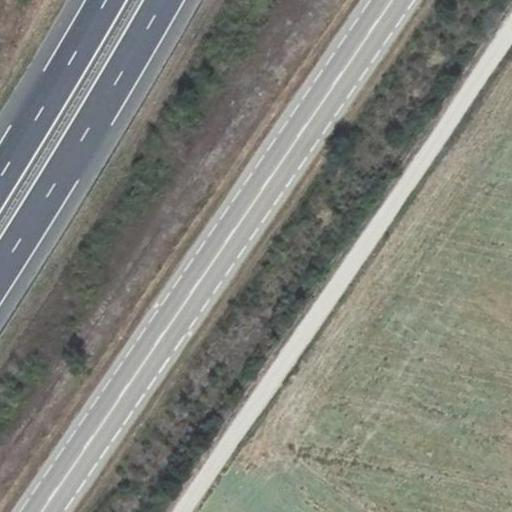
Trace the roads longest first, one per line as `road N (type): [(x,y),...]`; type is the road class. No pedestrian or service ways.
road 1 (secondary): [(392,0),(43,511)]
road 2 (unclassified): [(181,511),(511,29)]
road 3 (motorway): [(0,271),(163,0)]
road 4 (motorway): [(105,0),(0,175)]
